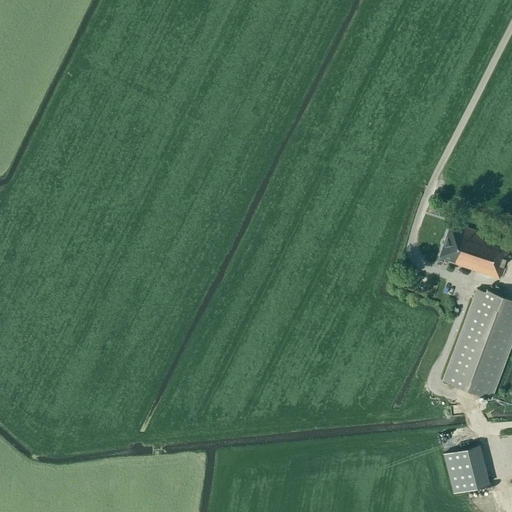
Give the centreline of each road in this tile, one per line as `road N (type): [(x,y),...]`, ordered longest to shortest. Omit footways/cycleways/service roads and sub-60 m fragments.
road 1 (unclassified): [(453,277),(427,268),(413,251),(413,228),(511,26)]
road 2 (track): [(507,511),(471,413),(454,389),(432,383),(458,304),(453,277)]
